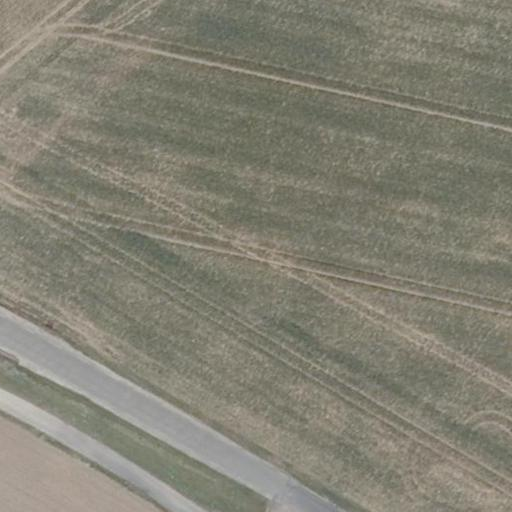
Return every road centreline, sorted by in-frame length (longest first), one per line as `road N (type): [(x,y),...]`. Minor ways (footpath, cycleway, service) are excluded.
road 1 (unclassified): [(0,328),(324,511)]
road 2 (track): [(195,511),(0,398)]
